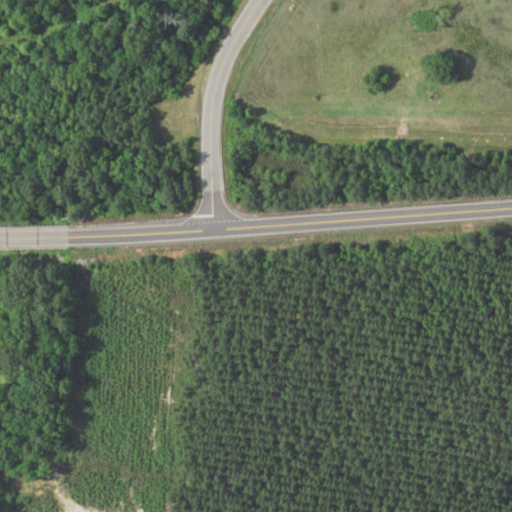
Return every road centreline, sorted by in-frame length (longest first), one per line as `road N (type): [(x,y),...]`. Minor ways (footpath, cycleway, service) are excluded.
road 1 (secondary): [(511,205),(220,227),(0,233)]
road 2 (residential): [(220,227),(214,105),(256,0)]
